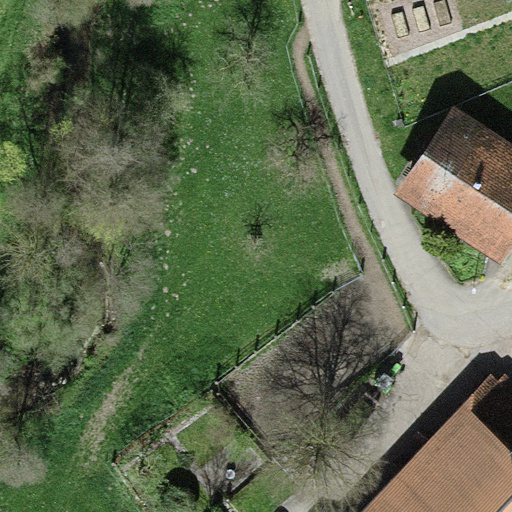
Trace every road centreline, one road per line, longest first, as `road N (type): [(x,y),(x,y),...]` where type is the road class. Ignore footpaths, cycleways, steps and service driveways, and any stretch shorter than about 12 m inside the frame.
road 1 (unclassified): [(511,314),(468,314),(422,269),(379,192),(320,0)]
road 2 (track): [(305,511),(468,314)]
